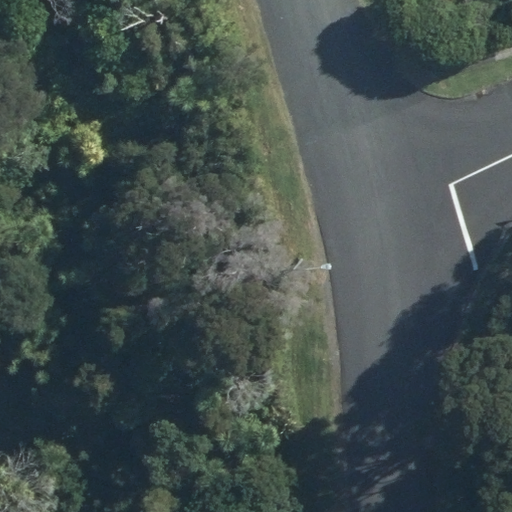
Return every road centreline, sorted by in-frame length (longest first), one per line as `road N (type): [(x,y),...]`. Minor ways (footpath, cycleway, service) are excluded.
road 1 (residential): [(348,220),(387,511)]
road 2 (residential): [(291,0),(348,220)]
road 3 (residential): [(348,220),(511,159)]
